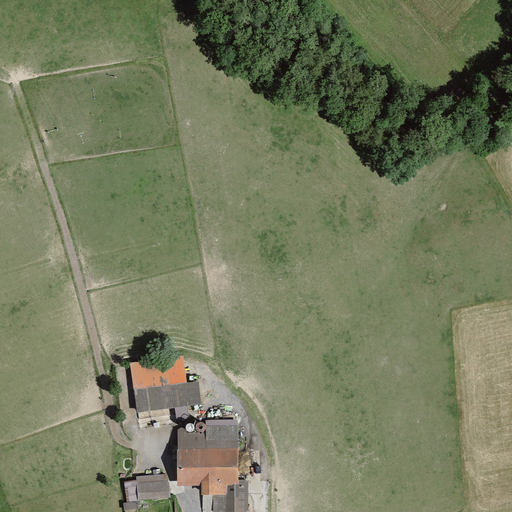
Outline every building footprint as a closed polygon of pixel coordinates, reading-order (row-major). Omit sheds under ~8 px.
[(132,363),(138,410),(202,403),(199,380),(187,381),(184,356),(132,363)] [(172,415),(139,416),(139,423),(172,423),(172,415)] [(178,428),(179,484),(202,484),(202,493),(214,492),(215,511),(226,511),(249,511),(249,479),(239,479),(238,419),(206,419),(206,431),(187,431),(187,428),(178,428)] [(188,428),(189,429),(190,430),(191,430),(193,430),(194,430),(195,429),(195,427),(196,426),(195,425),(195,424),(194,423),(192,422),(191,422),(190,423),(189,423),(188,425),(187,426),(187,427),(188,428)] [(197,428),(198,429),(199,430),(201,430),(202,430),(203,429),(204,428),(205,427),(205,426),(205,424),(204,423),(203,422),(202,422),(200,422),(199,422),(198,423),(197,424),(197,425),(197,427),(197,428)] [(136,475),(139,500),(170,497),(168,472),(136,475)]
